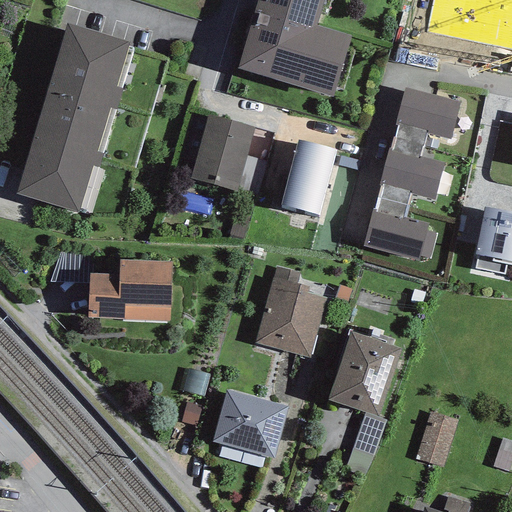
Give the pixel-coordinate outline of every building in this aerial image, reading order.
[(323,0),(257,0),(237,69),(332,97),(351,36),(316,25),(323,0)] [(511,0),(432,0),(426,33),(511,49),(511,0)] [(129,43),(67,24),(17,194),(78,212),(93,166),(99,168),(103,154),(97,152),(110,108),(116,110),(122,89),(116,87),(129,43)] [(460,103),(405,88),(395,125),(398,126),(427,134),(450,140),(460,103)] [(206,121),(193,117),(180,160),(194,164),(190,179),(236,192),(237,189),(247,156),(254,128),(208,115),(206,121)] [(421,158),(427,134),(398,126),(391,151),(421,158)] [(336,150),(298,141),(281,205),(318,215),(336,150)] [(391,151),(388,150),(379,185),(381,186),(410,193),(434,199),(443,164),(421,158),(391,151)] [(247,156),(237,189),(257,195),(266,162),(247,156)] [(359,170),(361,161),(341,156),(339,165),(359,170)] [(381,186),(375,210),(403,217),(410,193),(381,186)] [(511,212),(484,207),(475,255),(478,255),(492,258),(491,262),(507,265),(511,265),(511,212)] [(375,210),(372,210),(363,247),(418,261),(419,256),(426,231),(428,223),(403,217),(375,210)] [(436,234),(426,231),(419,256),(429,259),(436,234)] [(505,275),(507,265),(491,262),(492,258),(478,255),(475,269),(505,275)] [(119,274),(89,274),(88,318),(170,321),(171,261),(119,260),(119,274)] [(309,359),(325,299),(307,294),(308,287),(297,284),(300,273),(276,266),(273,278),(256,343),(309,359)] [(401,349),(350,331),(327,400),(366,412),(379,417),(401,349)] [(204,398),(210,375),(185,368),(179,391),(204,398)] [(288,407),(227,390),(212,442),(274,458),(288,407)] [(196,427),(202,406),(187,401),(181,422),(196,427)] [(379,417),(366,412),(346,469),(366,477),(374,456),(386,420),(379,417)] [(458,421),(430,412),(415,459),(443,468),(458,421)] [(511,442),(502,439),(493,467),(508,472),(511,460),(511,442)] [(447,511),(466,511),(469,503),(447,496),(443,510),(448,511),(447,511)]
